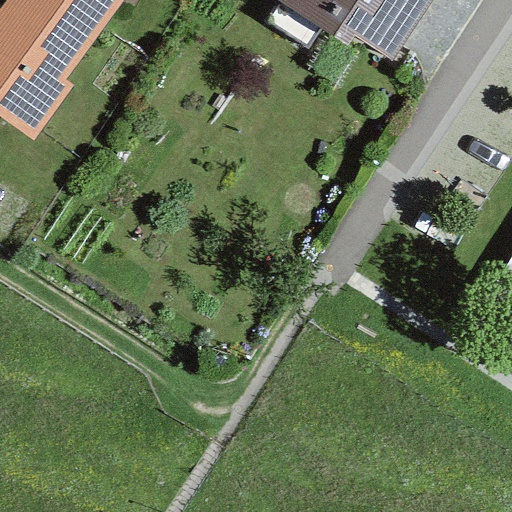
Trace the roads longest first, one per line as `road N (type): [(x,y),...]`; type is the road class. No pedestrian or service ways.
road 1 (residential): [(506,0),(326,267)]
road 2 (residential): [(0,245),(237,402)]
